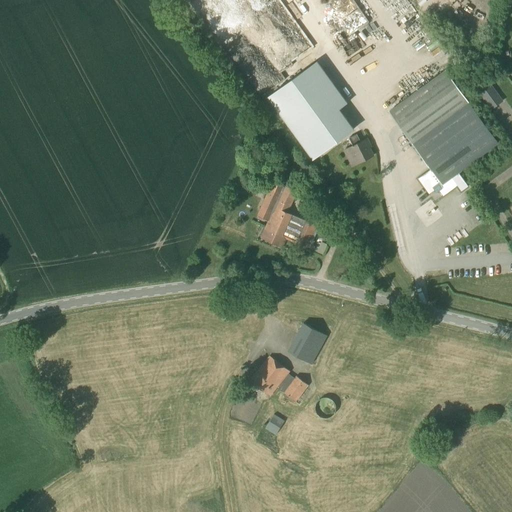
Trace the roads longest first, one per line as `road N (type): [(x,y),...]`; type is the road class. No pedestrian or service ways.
road 1 (tertiary): [(511,335),(284,277),(129,294),(0,320)]
road 2 (track): [(392,303),(392,288),(172,0)]
road 3 (unknown): [(430,313),(396,179),(302,0)]
